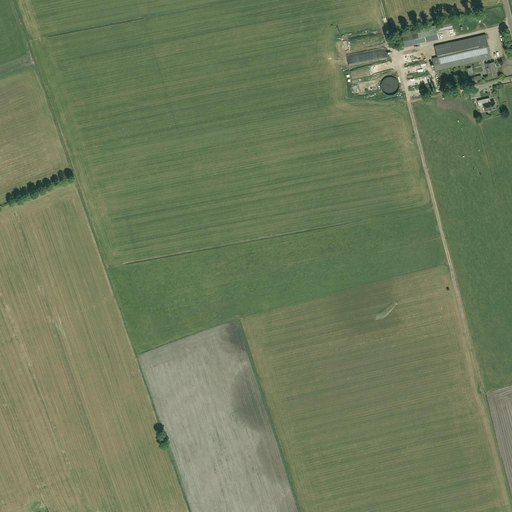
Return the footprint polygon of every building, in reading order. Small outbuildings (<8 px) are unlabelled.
[(416,40),(439,36),(437,25),(414,29),(416,40)] [(416,41),(415,33),(403,35),(405,46),(409,45),(409,42),(416,41)] [(435,46),(437,57),(432,58),(435,71),(485,59),(486,64),(485,64),(488,77),(497,75),(494,62),(491,63),(490,58),(485,35),(435,46)] [(395,78),(392,77),(390,77),(387,77),(386,78),(384,79),(383,80),(382,83),(381,84),(381,85),(381,88),(382,90),(383,92),(384,93),(385,94),(388,95),(390,95),(392,95),(394,94),(396,93),(397,92),(398,90),(399,88),(399,86),(399,83),(398,82),(397,81),(396,79),(395,78)] [(490,98),(478,101),(480,108),(485,107),(486,111),(497,108),(495,101),(491,102),(490,98)]
